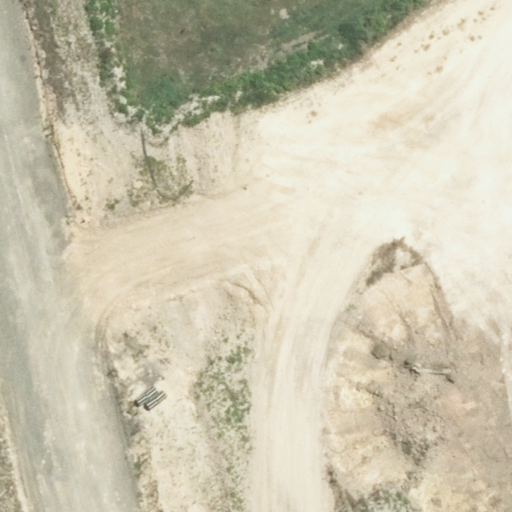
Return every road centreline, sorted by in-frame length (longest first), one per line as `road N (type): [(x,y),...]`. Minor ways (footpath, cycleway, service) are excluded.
road 1 (unknown): [(437,0),(262,122),(10,206)]
road 2 (unknown): [(0,161),(76,511)]
